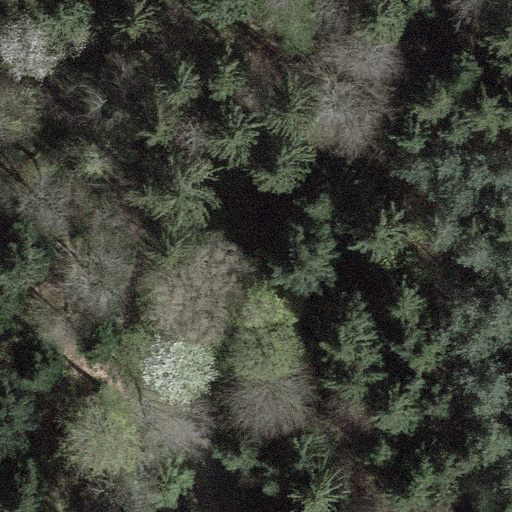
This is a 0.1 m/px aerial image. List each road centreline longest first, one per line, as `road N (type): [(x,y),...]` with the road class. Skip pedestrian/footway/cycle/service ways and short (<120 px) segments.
road 1 (track): [(206,281),(239,222),(282,172),(482,0)]
road 2 (track): [(215,511),(197,477),(183,397),(206,281)]
